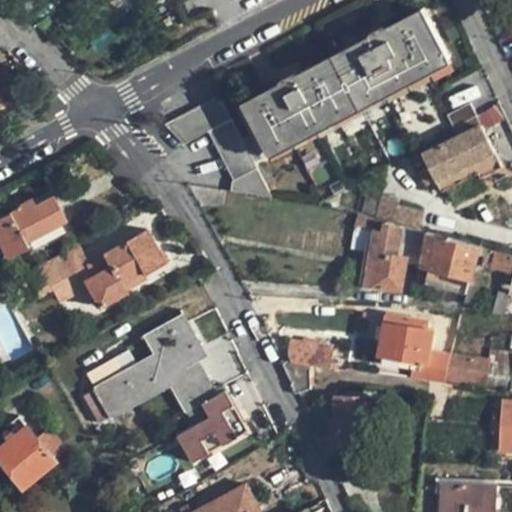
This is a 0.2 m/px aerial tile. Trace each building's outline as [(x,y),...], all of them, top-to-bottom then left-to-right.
[(282,80),(282,83),(243,103),(268,150),(449,56),(424,8),(386,28),(385,26),(371,34),(372,36),(297,76),(295,74),(282,80)] [(208,132),(233,178),(257,167),(220,97),(166,123),(184,144),(208,132)] [(449,115),(455,128),(457,127),(477,116),(471,103),(449,115)] [(422,153),(428,165),(436,180),(437,182),(496,151),(477,116),(457,127),(460,134),(422,153)] [(502,164),(496,151),(437,182),(441,190),(477,171),(480,176),(502,164)] [(426,185),(436,180),(428,165),(418,171),(426,185)] [(272,197),(257,167),(233,178),(231,191),(272,197)] [(364,216),(386,222),(406,227),(412,208),(390,203),(391,197),(370,192),(364,216)] [(22,212),(19,204),(16,199),(8,203),(12,212),(0,217),(0,242),(8,258),(27,248),(25,241),(65,220),(53,196),(35,205),(22,212)] [(31,197),(19,204),(22,212),(35,205),(31,197)] [(364,216),(358,215),(355,225),(374,230),(384,232),(386,222),(364,216)] [(431,234),(406,227),(386,222),(384,232),(374,230),(366,284),(403,289),(408,263),(423,265),(431,234)] [(84,279),(88,288),(99,305),(126,291),(121,281),(143,269),(144,272),(164,261),(148,231),(89,262),(88,263),(94,275),(84,279)] [(468,286),(476,254),(478,246),(431,234),(423,265),(430,267),(427,276),(468,286)] [(89,262),(79,243),(67,250),(81,273),(84,279),(94,275),(88,263),(89,262)] [(511,254),(478,246),(476,254),(483,257),(483,264),(508,272),(505,282),(510,284),(508,292),(499,291),(495,313),(511,315),(511,254)] [(81,273),(67,250),(26,272),(38,296),(53,288),(81,273)] [(59,302),(88,288),(84,279),(81,273),(53,288),(59,302)] [(296,323),(296,313),(274,311),(273,322),(296,323)] [(183,312),(157,327),(162,335),(188,321),(183,312)] [(387,313),(379,372),(444,381),(451,353),(432,350),(435,330),(427,328),(428,320),(387,313)] [(162,335),(157,327),(151,330),(162,352),(140,364),(138,361),(111,376),(113,379),(95,389),(108,412),(175,375),(193,407),(187,411),(194,423),(176,433),(192,461),(248,428),(222,386),(215,389),(200,360),(196,362),(190,350),(201,344),(188,321),(162,335)] [(289,352),(293,360),(312,364),(331,367),(334,345),(291,340),(289,352)] [(208,355),(201,344),(190,350),(196,362),(200,360),(208,355)] [(511,352),(490,348),(488,359),(490,360),(487,388),(510,391),(511,375),(511,352)] [(490,360),(488,359),(451,353),(444,381),(487,388),(490,360)] [(312,364),(293,360),(282,359),(292,380),(291,381),(295,393),(310,388),(312,364)] [(373,419),(375,397),(335,395),(334,417),(332,417),(331,446),(342,447),(341,454),(359,455),(362,419),(373,419)] [(511,399),(504,399),(500,449),(511,450),(511,399)] [(1,429),(7,438),(0,444),(0,457),(23,485),(66,448),(50,427),(36,437),(17,415),(1,429)] [(495,511),(496,485),(442,483),(440,511),(495,511)] [(258,506),(245,484),(191,511),(252,511),(252,510),(258,506)]
